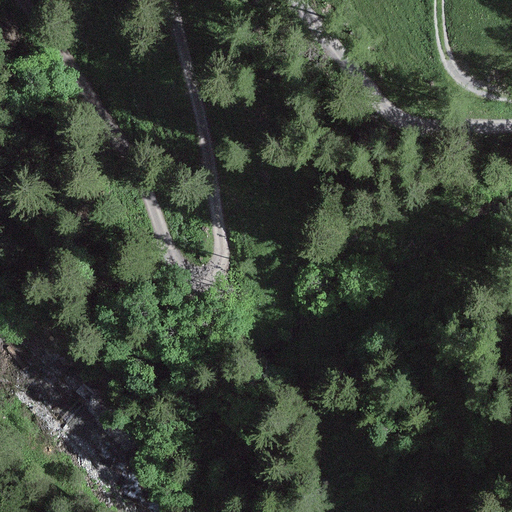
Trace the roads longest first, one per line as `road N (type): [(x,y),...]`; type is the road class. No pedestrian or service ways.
road 1 (track): [(171,0),(201,81),(223,258),(212,284),(184,268),(118,143),(18,0)]
road 2 (track): [(511,125),(455,128),(418,117),(338,53),(295,0)]
road 3 (track): [(511,96),(458,75),(440,36),(438,0)]
